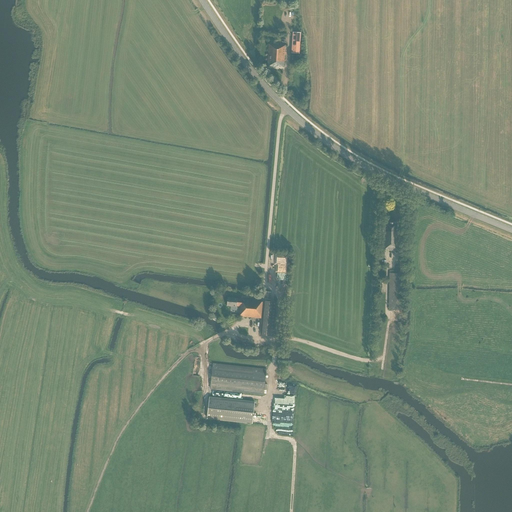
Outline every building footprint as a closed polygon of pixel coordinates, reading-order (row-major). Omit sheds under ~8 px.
[(280,66),(284,67),(285,45),(280,44),(280,45),(276,45),(276,43),(273,43),(273,45),(269,44),(267,66),(268,66),(279,67),(280,66)] [(387,251),(399,251),(399,232),(397,232),(397,223),(385,223),(385,225),(383,225),(383,249),(387,249),(387,251)] [(399,271),(405,271),(405,259),(400,259),(399,266),(397,266),(396,273),(389,273),(389,310),(404,310),(405,274),(399,274),(399,271)] [(262,335),(274,336),(277,302),(265,301),(264,315),(262,315),(263,302),(258,301),(258,300),(237,298),(228,297),(227,306),(237,307),(237,306),(240,307),(239,316),(261,318),(261,317),(264,318),(262,335)] [(210,389),(263,395),(266,369),(213,364),(210,389)] [(252,424),(255,402),(209,397),(207,419),(252,424)]
